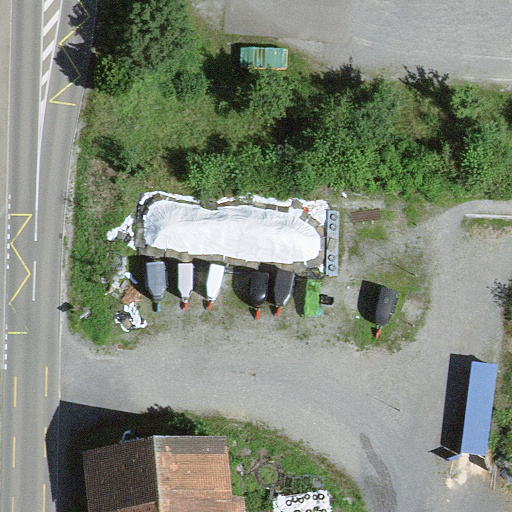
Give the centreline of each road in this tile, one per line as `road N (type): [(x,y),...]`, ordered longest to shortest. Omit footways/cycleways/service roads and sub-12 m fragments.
road 1 (tertiary): [(53,0),(32,278)]
road 2 (tertiary): [(32,278),(25,511)]
